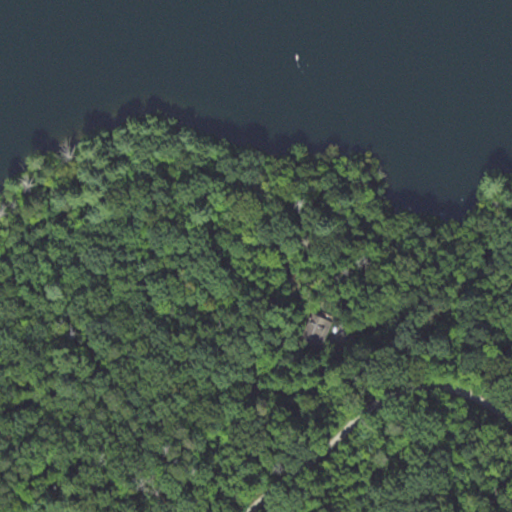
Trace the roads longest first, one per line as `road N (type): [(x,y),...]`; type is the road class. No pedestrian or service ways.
road 1 (residential): [(247,511),(394,393),(446,387),(511,421)]
road 2 (residential): [(274,298),(217,511)]
